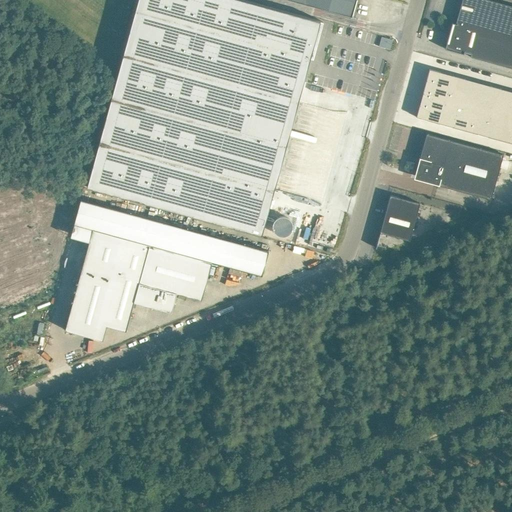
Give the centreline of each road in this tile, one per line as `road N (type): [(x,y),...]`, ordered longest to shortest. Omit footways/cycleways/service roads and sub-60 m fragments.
road 1 (unclassified): [(0,405),(333,272),(347,249),(417,0)]
road 2 (unknown): [(249,511),(511,398)]
road 3 (unknown): [(39,392),(44,336),(66,256)]
